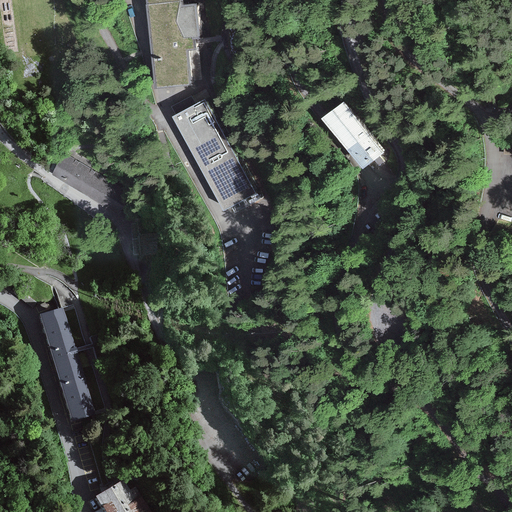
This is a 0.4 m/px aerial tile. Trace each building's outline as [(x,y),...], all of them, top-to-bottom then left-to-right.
[(185,0),(152,0),(161,84),(199,80),(194,38),(206,37),(202,0),(186,2),(185,0)] [(225,208),(255,192),(205,101),(175,117),(225,208)] [(384,153),(345,103),(327,117),(365,167),(384,153)] [(133,193),(67,153),(55,172),(121,213),(133,193)] [(60,308),(36,315),(69,423),(93,416),(79,369),(88,366),(84,352),(74,355),(60,308)] [(126,491),(120,481),(91,498),(99,511),(147,511),(133,487),(126,491)]
